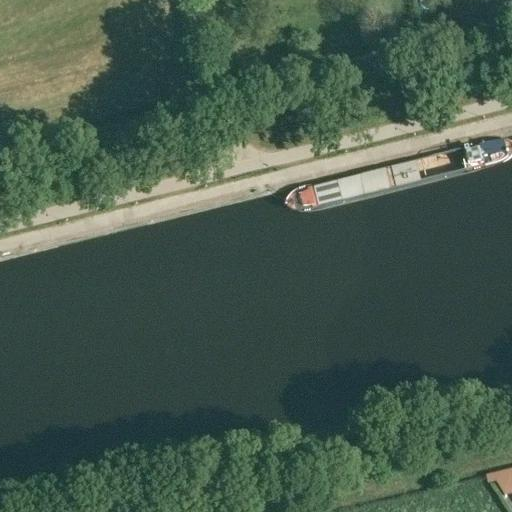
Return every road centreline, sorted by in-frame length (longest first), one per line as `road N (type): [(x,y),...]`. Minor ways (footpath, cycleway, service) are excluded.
road 1 (unclassified): [(0,225),(511,99)]
road 2 (track): [(511,407),(99,511)]
road 3 (track): [(243,165),(204,0)]
